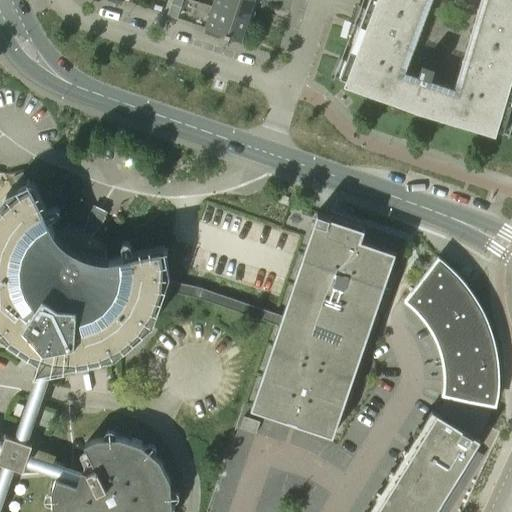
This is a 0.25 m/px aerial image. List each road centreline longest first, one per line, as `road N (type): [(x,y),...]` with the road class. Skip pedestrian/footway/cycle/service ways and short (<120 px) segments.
road 1 (tertiary): [(262,151),(70,84),(37,62),(5,16)]
road 2 (residential): [(287,90),(73,16),(56,0)]
road 3 (tertiary): [(465,224),(262,151)]
